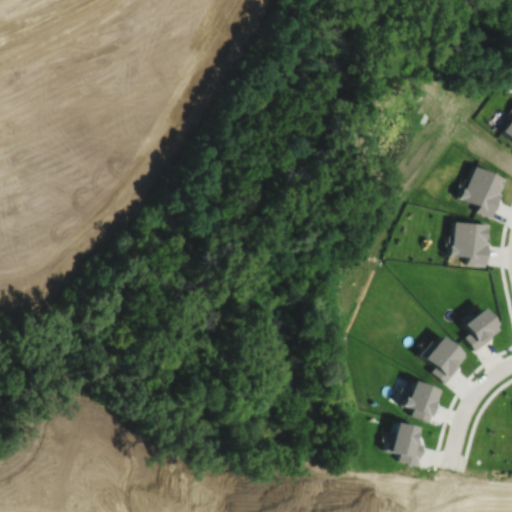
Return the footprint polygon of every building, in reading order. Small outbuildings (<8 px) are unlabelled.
[(511,115),(500,131),(511,140),(511,115)] [(471,166),(461,189),(459,188),(455,198),(474,206),(472,211),(487,218),(498,194),(496,193),(502,179),(471,166)] [(450,221),(448,246),(446,246),(445,256),(463,258),(462,264),(481,266),(482,258),(483,258),(484,244),(482,243),(484,225),(450,221)] [(460,337),(469,349),(474,345),(475,347),(488,337),(487,336),(496,329),(480,309),(469,317),(466,312),(458,318),(462,323),(458,326),(464,334),(460,337)] [(414,351),(430,364),(426,369),(440,381),(455,363),(453,362),(461,353),(457,349),(457,348),(440,334),(433,343),(429,340),(427,342),(424,339),(414,351)] [(409,375),(405,385),(402,384),(396,400),(398,401),(398,403),(408,408),(406,412),(424,419),(436,388),(433,386),(433,385),(409,375)] [(386,428),(380,448),(395,452),(394,459),(412,464),(414,456),(415,456),(419,442),(413,441),(416,429),(412,428),(413,423),(392,418),(389,429),(386,428)]
